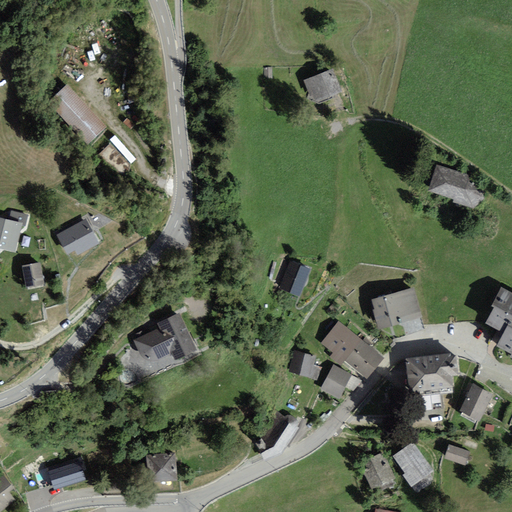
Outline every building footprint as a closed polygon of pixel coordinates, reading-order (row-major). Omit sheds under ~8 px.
[(303,78),(312,101),(341,89),(333,67),(303,78)] [(105,127),(67,88),(50,104),(88,143),(105,127)] [(468,176),(438,167),(431,188),(457,196),(456,202),(477,209),(483,188),(466,182),(468,176)] [(0,248),(19,253),(26,222),(0,216),(0,248)] [(90,218),(60,236),(72,256),(79,252),(82,258),(105,244),(90,218)] [(300,295),(311,267),(290,259),(279,287),(300,295)] [(50,288),(44,264),(26,268),(32,293),(50,288)] [(511,289),(500,284),(491,301),(494,303),(486,319),(500,326),(498,332),(501,333),(496,344),(509,351),(508,354),(511,355),(511,289)] [(421,314),(413,285),(370,296),(378,326),(421,314)] [(167,331),(140,343),(148,361),(177,349),(182,359),(201,351),(186,317),(165,326),(167,331)] [(361,339),(338,320),(321,342),(332,351),(328,355),(341,365),(345,359),(361,339)] [(361,339),(345,359),(367,376),(383,356),(361,339)] [(295,350),(290,369),(310,375),(315,355),(295,350)] [(455,350),(405,355),(408,388),(453,383),(452,373),(458,372),(455,350)] [(351,374),(334,364),(322,387),(340,396),(351,374)] [(473,383),(460,409),(480,418),(493,392),(473,383)] [(258,446),(265,458),(283,450),(299,427),(297,418),(290,414),(283,416),(276,410),(265,441),(261,435),(254,439),(258,446)] [(466,465),(471,453),(449,443),(444,456),(466,465)] [(414,446),(397,457),(416,484),(433,473),(414,446)] [(150,478),(176,477),(175,451),(149,452),(150,478)] [(380,452),(362,461),(374,485),(392,475),(380,452)] [(79,459),(48,469),(54,486),(85,476),(79,459)] [(2,473),(0,474),(0,510),(16,498),(9,490),(14,487),(2,473)]
